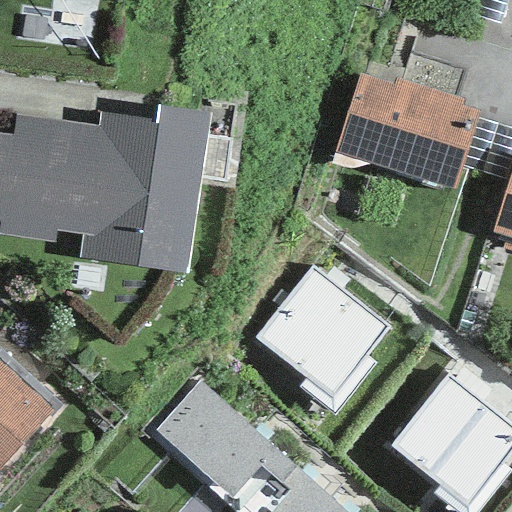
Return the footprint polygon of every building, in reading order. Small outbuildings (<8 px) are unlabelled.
[(392,87),(357,75),(332,153),(451,192),(477,112),(461,107),(463,100),(395,78),(392,87)] [(97,127),(13,116),(10,135),(0,133),(0,235),(52,243),(54,230),(81,234),(77,259),(186,274),(208,113),(159,106),(157,121),(99,113),(97,127)] [(511,169),(492,232),(505,237),(502,246),(511,249),(511,169)] [(388,328),(311,266),(252,338),(303,379),(297,388),(332,416),(375,363),(366,356),(388,328)] [(0,474),(62,406),(0,350),(0,474)] [(511,449),(511,425),(446,373),(388,445),(439,486),(432,494),(453,511),(475,511),(510,470),(501,463),(511,449)] [(343,511),(200,382),(156,430),(247,511),(343,511)]
